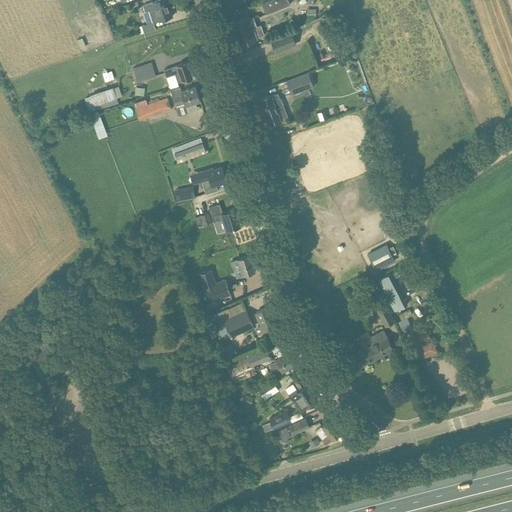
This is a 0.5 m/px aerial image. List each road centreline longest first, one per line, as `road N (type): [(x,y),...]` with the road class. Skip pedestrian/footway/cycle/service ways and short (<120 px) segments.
road 1 (unclassified): [(381,445),(364,403),(339,385),(304,334),(197,0)]
road 2 (track): [(486,401),(420,228),(442,194),(511,149)]
road 3 (unclassified): [(381,445),(143,511)]
road 4 (track): [(69,511),(0,388)]
road 5 (unclassified): [(511,408),(381,445)]
road 6 (motorway): [(511,478),(381,511)]
